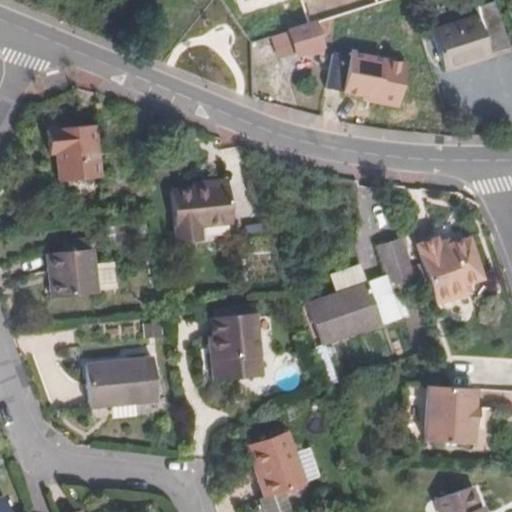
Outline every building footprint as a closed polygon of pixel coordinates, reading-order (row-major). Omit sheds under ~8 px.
[(427,32),(442,72),(487,58),(504,52),(492,11),(427,32)] [(277,61),(320,48),(312,22),(269,36),(270,39),(277,61)] [(394,100),(399,74),(385,72),(386,66),(343,58),(337,91),(394,103),(394,100)] [(414,77),(399,74),(394,100),(409,102),(414,77)] [(100,179),(94,127),(47,132),(49,157),(55,156),(58,185),(100,179)] [(208,190),(193,192),(172,194),(176,240),(202,237),(202,228),(235,225),(231,181),(207,184),(208,190)] [(409,263),(407,256),(398,229),(374,237),(386,275),(411,268),(409,263)] [(450,290),(467,285),(483,280),(469,238),(448,244),(439,248),(438,244),(436,238),(416,245),(418,253),(421,259),(409,263),(411,268),(418,290),(430,286),(436,305),(453,299),(450,290)] [(54,275),(57,302),(98,297),(93,252),(47,258),(49,276),(54,275)] [(421,259),(418,253),(407,256),(409,263),(421,259)] [(340,293),(372,282),(366,264),(334,274),(340,293)] [(372,282),(340,293),(311,302),(326,343),(386,324),(372,282)] [(450,290),(453,299),(470,293),(467,285),(450,290)] [(210,338),(214,375),(262,371),(257,308),(233,310),(233,318),(215,320),(216,337),(210,338)] [(156,362),(86,367),(90,412),(160,406),(156,362)] [(430,384),(427,441),(474,445),(475,426),(478,426),(479,407),(476,407),(477,388),(450,386),(430,384)] [(480,389),(477,403),(498,407),(501,393),(480,389)] [(268,501),(286,494),(308,486),(287,433),(249,447),(268,501)] [(481,511),(473,486),(436,497),(440,511),(481,511)] [(292,511),(286,494),(268,501),(264,502),(266,511),(292,511)] [(0,511),(12,511),(6,495),(0,497),(0,511)]
